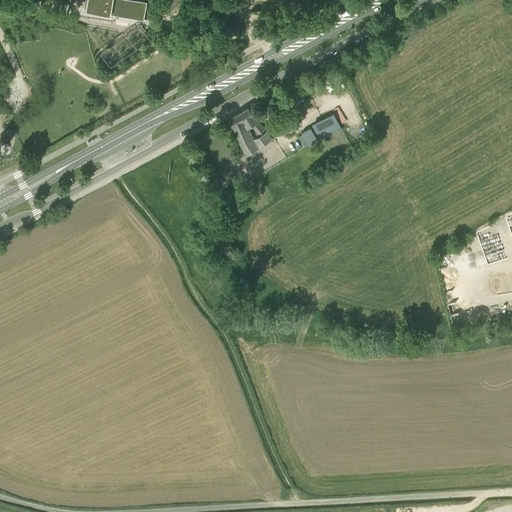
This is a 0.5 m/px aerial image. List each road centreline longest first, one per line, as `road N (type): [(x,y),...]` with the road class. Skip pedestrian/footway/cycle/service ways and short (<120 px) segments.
road 1 (residential): [(0,227),(425,0)]
road 2 (secondary): [(73,162),(382,0)]
road 3 (unclassified): [(511,493),(231,511)]
